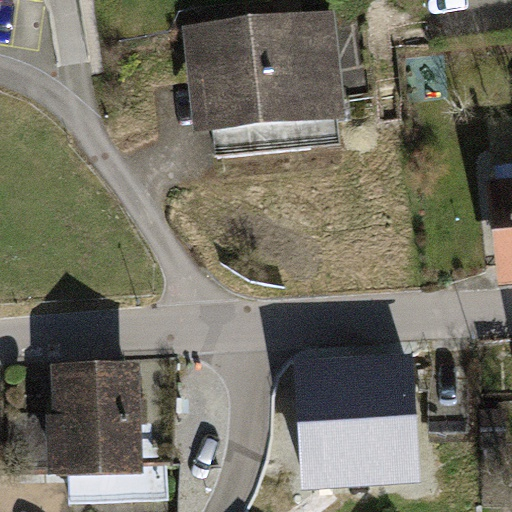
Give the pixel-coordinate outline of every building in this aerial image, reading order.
[(206,33),(217,155),(339,144),(335,100),(373,97),(365,18),(279,26),(278,11),(251,14),(252,29),(206,33)] [(511,165),(496,167),(507,277),(511,276),(511,165)] [(409,367),(300,373),(305,482),(415,477),(409,367)] [(70,468),(71,499),(167,497),(166,466),(131,467),(129,376),(67,377),(67,395),(57,395),(53,399),(56,469),(70,468)] [(429,379),(430,433),(467,432),(466,378),(429,379)] [(501,443),(500,413),(484,413),(484,443),(501,443)]
